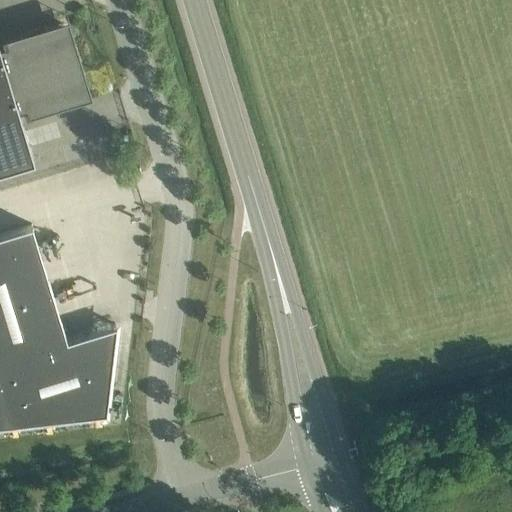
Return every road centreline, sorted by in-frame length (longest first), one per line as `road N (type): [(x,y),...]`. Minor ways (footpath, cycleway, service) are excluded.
road 1 (unclassified): [(121,0),(177,180),(158,391),(188,499)]
road 2 (secondary): [(284,296),(193,0)]
road 3 (unknown): [(177,180),(0,206)]
road 4 (secondary): [(284,296),(307,467)]
road 5 (secondary): [(341,457),(284,296)]
road 6 (unknown): [(159,123),(0,174)]
road 7 (unclassified): [(188,499),(307,467)]
road 8 (unknown): [(54,193),(94,309)]
